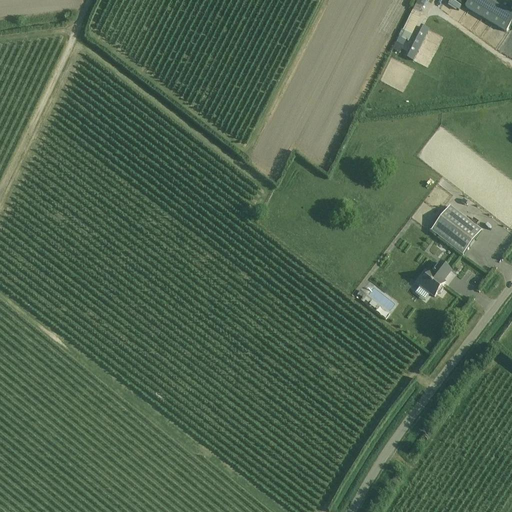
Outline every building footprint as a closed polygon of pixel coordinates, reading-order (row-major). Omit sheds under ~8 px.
[(425,0),(418,0),(416,6),(422,9),(423,9),(427,1),(425,0)] [(470,0),(465,8),(493,24),(507,33),(511,24),(511,1),(510,0),(470,0)] [(409,42),(422,16),(413,11),(400,38),(406,41),(409,42)] [(424,25),(408,57),(415,60),(431,29),(424,25)] [(400,38),(393,51),(399,54),(406,41),(400,38)] [(482,232),(450,208),(431,232),(463,256),(482,232)] [(451,272),(441,264),(433,275),(431,274),(421,287),(435,298),(437,295),(441,294),(443,291),(443,287),(445,284),(443,283),(451,272)] [(377,294),(386,299),(385,302),(396,310),(407,293),(377,275),(368,289),(377,295),(377,294)]
